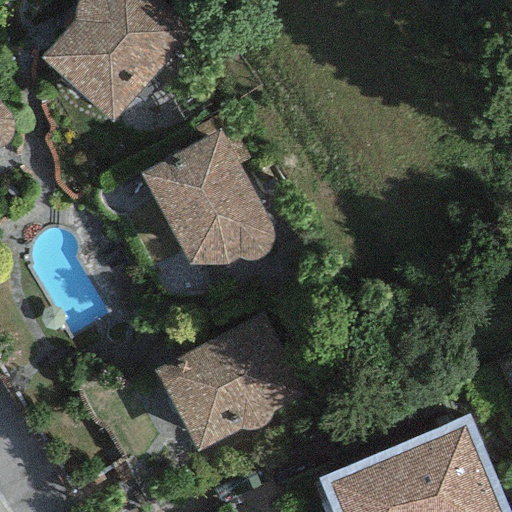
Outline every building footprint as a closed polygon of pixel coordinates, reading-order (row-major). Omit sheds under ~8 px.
[(156,0),(92,0),(27,66),(105,142),(202,44),(156,0)] [(0,117),(0,154),(19,139),(0,117)] [(222,136),(122,180),(169,288),(270,245),(222,136)] [(270,317),(139,376),(181,468),(312,409),(270,317)] [(506,511),(467,416),(323,482),(335,511),(506,511)]
